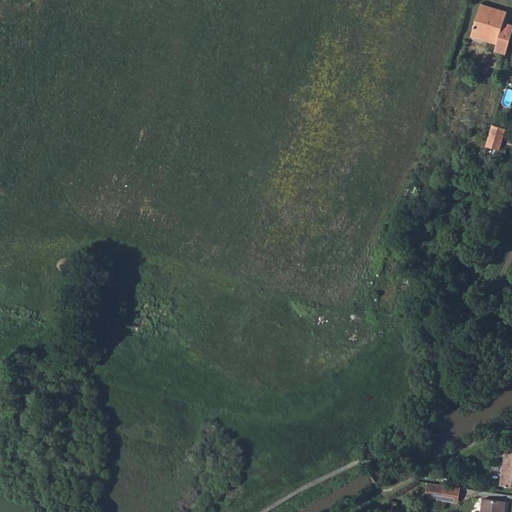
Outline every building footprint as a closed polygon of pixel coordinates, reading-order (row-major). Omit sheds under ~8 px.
[(505,17),(478,9),(469,40),(496,49),(494,55),(505,59),(511,36),(511,29),(502,27),(505,17)] [(504,149),(510,127),(497,124),(491,146),(504,149)] [(511,454),(505,453),(500,485),(511,486),(511,454)] [(438,499),(440,484),(422,481),(420,497),(438,499)] [(502,511),(504,501),(482,498),(480,511),(502,511)]
